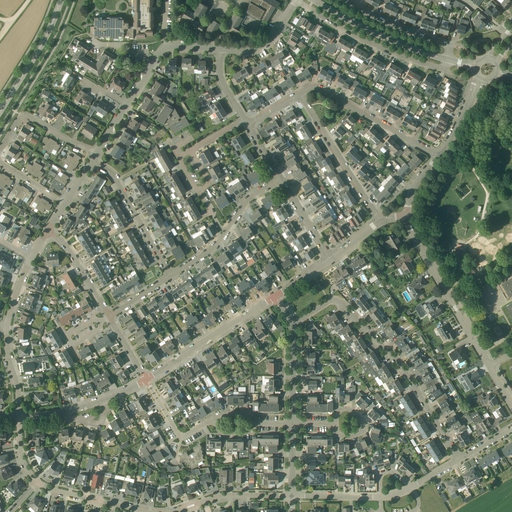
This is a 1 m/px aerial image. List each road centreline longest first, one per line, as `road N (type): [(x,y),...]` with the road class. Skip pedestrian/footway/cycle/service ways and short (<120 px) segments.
road 1 (residential): [(458,459),(407,375),(340,303),(326,301),(293,323)]
road 2 (residential): [(294,1),(392,55),(441,69),(448,60)]
road 3 (residential): [(489,368),(406,218)]
road 4 (residential): [(439,155),(315,87),(298,95)]
road 5 (residential): [(145,380),(274,296)]
road 6 (residential): [(381,220),(298,95)]
road 7 (residential): [(171,277),(217,244),(252,195),(280,179)]
road 8 (tertiary): [(448,60),(313,0)]
road 9 (residential): [(448,60),(451,46),(344,0)]
road 10 (tertiary): [(0,113),(61,0)]
road 11 (residential): [(96,154),(25,115),(0,147)]
